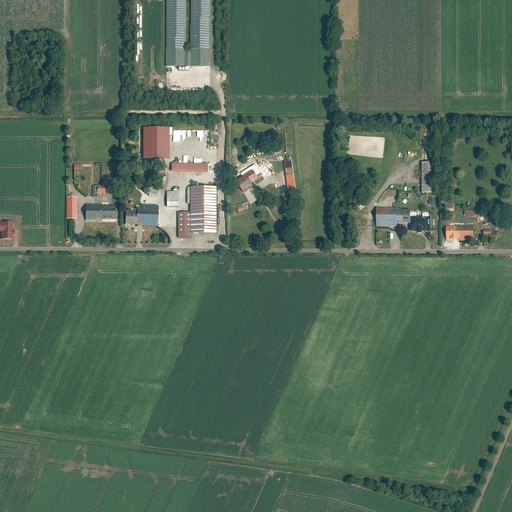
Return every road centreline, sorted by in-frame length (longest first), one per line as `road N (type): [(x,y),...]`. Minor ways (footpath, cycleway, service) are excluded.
road 1 (unclassified): [(0,248),(511,249)]
road 2 (track): [(216,248),(218,116)]
